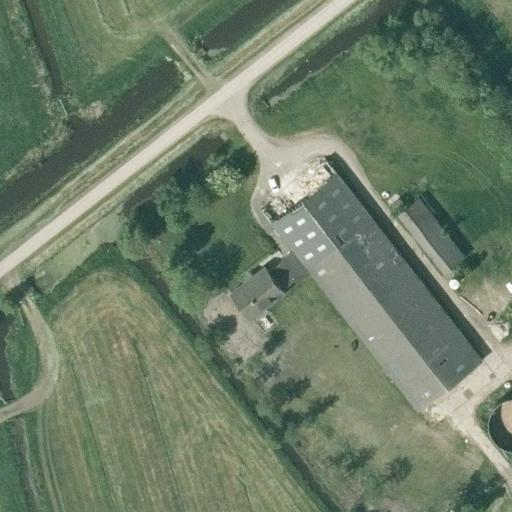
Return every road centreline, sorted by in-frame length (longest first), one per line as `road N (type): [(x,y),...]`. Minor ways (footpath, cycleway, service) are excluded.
road 1 (unclassified): [(0,270),(344,0)]
road 2 (track): [(483,344),(501,367),(452,396),(511,474)]
